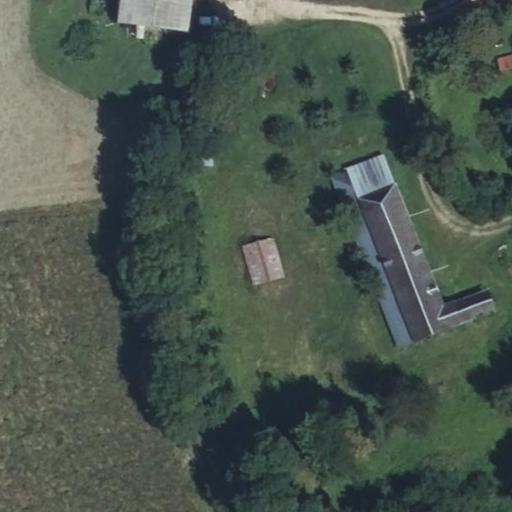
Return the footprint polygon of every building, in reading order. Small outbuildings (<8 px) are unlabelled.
[(193,37),(196,0),(122,0),(119,29),(193,37)] [(330,0),(332,2),(344,8),(358,7),(372,0),(330,0)] [(397,265),(438,249),(419,203),(375,221),(397,265)] [(459,300),(438,249),(397,265),(437,346),(511,319),(511,296),(508,283),(459,300)] [(447,404),(487,388),(475,357),(435,373),(447,404)]
